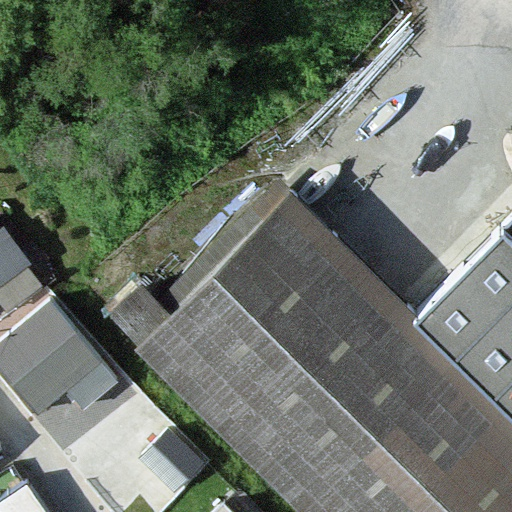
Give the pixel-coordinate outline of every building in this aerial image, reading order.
[(296,193),(137,353),(297,511),(511,511),(511,214),(415,311),(296,193)] [(0,202),(0,276),(35,253),(0,202)] [(116,299),(142,330),(181,297),(155,266),(116,299)] [(70,381),(83,398),(123,366),(60,284),(0,329),(0,354),(39,405),(70,381)] [(140,448),(176,483),(208,450),(172,414),(140,448)] [(0,490),(14,511),(61,511),(33,468),(0,490)] [(268,511),(239,480),(204,511),(268,511)]
